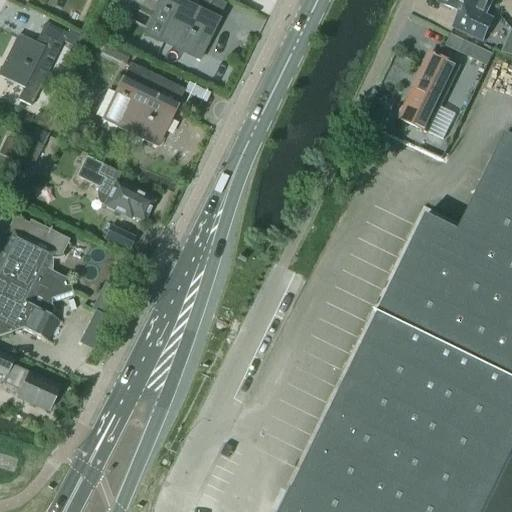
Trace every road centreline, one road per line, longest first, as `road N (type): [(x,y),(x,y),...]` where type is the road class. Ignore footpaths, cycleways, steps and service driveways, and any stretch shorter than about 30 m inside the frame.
road 1 (secondary): [(118,511),(192,323),(245,149)]
road 2 (secondary): [(245,149),(113,413)]
road 3 (residential): [(284,263),(411,0)]
road 4 (unclassified): [(171,511),(284,263)]
road 5 (secondary): [(245,149),(317,0)]
